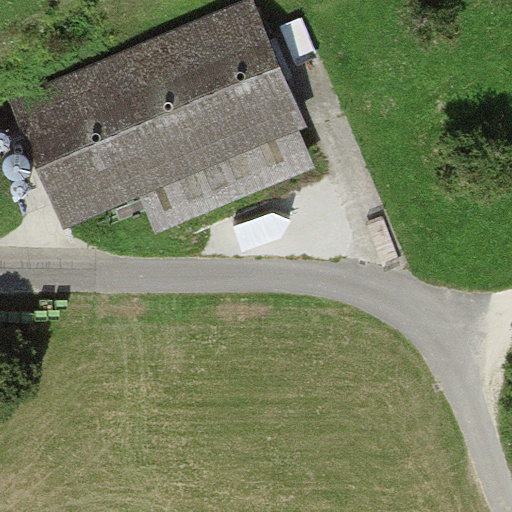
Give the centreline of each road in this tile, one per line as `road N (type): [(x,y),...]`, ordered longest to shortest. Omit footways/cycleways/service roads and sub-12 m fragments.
road 1 (residential): [(0,273),(331,281),(449,316)]
road 2 (track): [(449,316),(511,489)]
